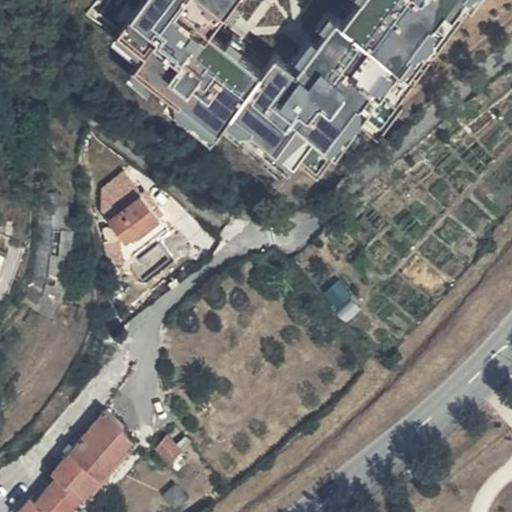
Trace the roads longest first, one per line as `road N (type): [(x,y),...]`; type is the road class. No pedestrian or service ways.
road 1 (residential): [(511,54),(346,195),(253,231),(162,306)]
road 2 (unclassified): [(511,336),(317,511)]
